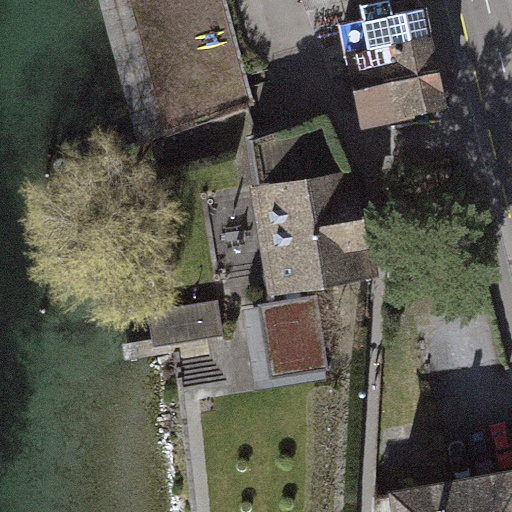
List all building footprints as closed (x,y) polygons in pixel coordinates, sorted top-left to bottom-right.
[(262,114),(230,0),(103,0),(144,146),(262,114)] [(415,0),(382,0),(386,16),(342,27),(367,132),(443,114),(415,0)] [(323,112),(251,133),(275,292),(374,274),(361,163),(347,163),(323,112)] [(332,375),(319,293),(245,304),(258,386),(332,375)] [(511,511),(511,473),(375,498),(373,511),(511,511)]
